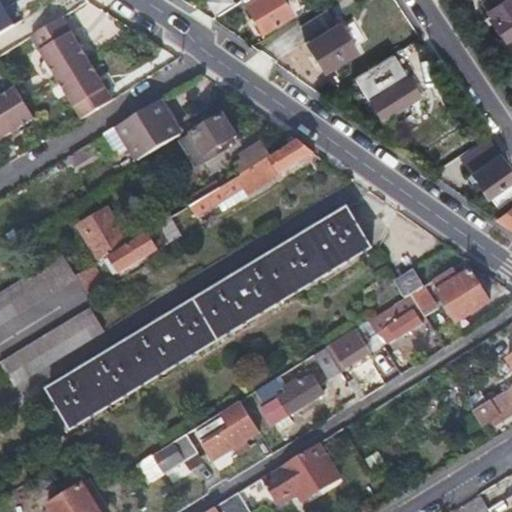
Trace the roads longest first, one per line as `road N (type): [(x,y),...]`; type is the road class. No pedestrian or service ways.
road 1 (residential): [(511,261),(127,0)]
road 2 (residential): [(426,0),(511,142)]
road 3 (residential): [(511,446),(407,511)]
